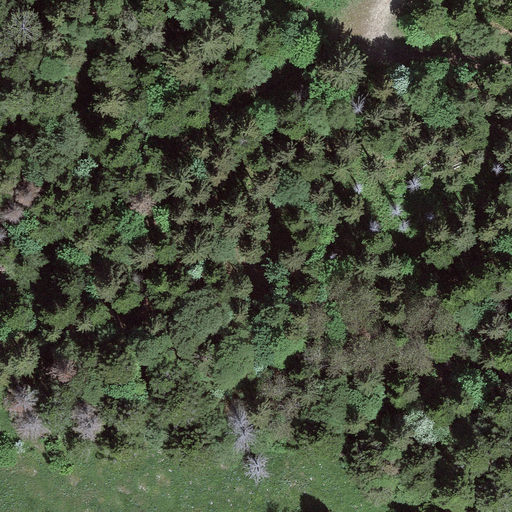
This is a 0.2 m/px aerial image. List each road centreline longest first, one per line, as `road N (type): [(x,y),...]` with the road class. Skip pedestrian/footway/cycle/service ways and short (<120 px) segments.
road 1 (track): [(257,0),(365,24),(176,147),(0,288)]
road 2 (track): [(382,0),(365,24),(380,44),(511,65)]
